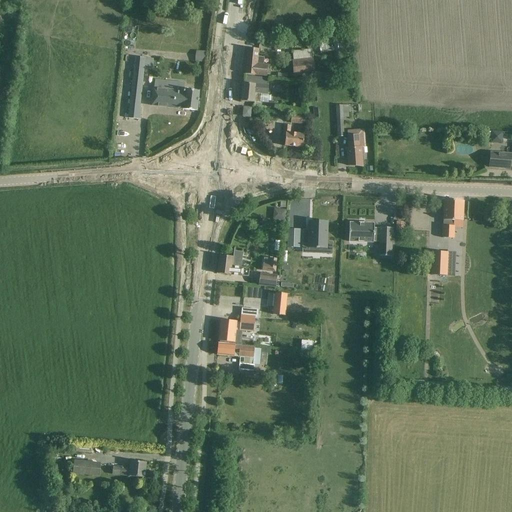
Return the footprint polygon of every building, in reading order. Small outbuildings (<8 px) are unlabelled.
[(310,51),(329,52),(329,42),(310,41),(310,51)] [(263,58),(257,58),(257,49),(247,48),(244,74),(266,76),(267,66),(262,66),(263,58)] [(283,50),(283,59),(302,59),(302,50),(283,50)] [(153,59),(135,57),(128,119),(140,120),(142,108),(140,108),(144,66),(152,67),(153,59)] [(313,62),(293,64),(294,76),(314,74),(313,62)] [(243,84),(241,102),(260,104),(261,94),(270,95),(270,93),(268,92),(268,90),(273,91),(273,87),(269,86),(269,79),(244,76),(244,84),(243,84)] [(185,92),(180,92),(153,89),(151,106),(183,109),(183,110),(197,111),(199,91),(185,90),(185,92)] [(343,104),(337,105),(339,137),(346,136),(343,104)] [(243,117),(250,118),(251,109),(244,108),(243,117)] [(305,125),(306,116),(292,115),(291,123),(305,125)] [(291,126),(284,125),(283,136),(285,136),(284,146),(303,148),(304,135),(290,133),(291,126)] [(481,142),(493,142),(493,131),(481,131),(481,142)] [(362,166),(361,152),(363,151),(363,145),(359,146),(358,136),(347,136),(348,148),(347,149),(348,165),(348,166),(363,167),(363,166),(362,166)] [(511,154),(491,153),(489,168),(510,169),(510,160),(511,160),(511,154),(511,155),(511,154)] [(464,201),(456,201),(444,200),(442,241),(454,241),(455,229),(462,230),(464,201)] [(264,219),(276,219),(276,208),(264,208),(264,219)] [(303,233),(303,247),(313,248),(316,248),(316,249),(319,249),(319,248),(327,248),(327,242),(328,222),(310,222),(309,230),(309,233),(303,233)] [(350,223),(349,242),(374,243),(374,242),(380,242),(381,229),(374,229),(374,224),(365,224),(359,223),(359,224),(350,223)] [(380,242),(380,248),(392,249),(392,229),(381,228),(381,229),(380,242)] [(288,229),(287,247),(300,247),(300,230),(288,229)] [(233,257),(219,256),(217,274),(248,278),(249,270),(241,269),(242,253),(234,252),(235,249),(234,249),(233,257)] [(432,252),(432,275),(447,276),(448,253),(432,252)] [(260,274),(258,286),(275,288),(277,276),(260,274)] [(274,299),(272,318),(284,320),(286,300),(274,299)] [(221,321),(219,341),(234,343),(235,330),(254,332),(255,319),(258,319),(259,310),(243,309),(242,316),(241,316),(240,323),(221,321)] [(252,365),(254,348),(219,344),(217,355),(233,357),(234,353),(239,353),(238,357),(241,357),(240,364),(252,365)] [(261,384),(270,384),(270,375),(262,375),(261,384)] [(100,477),(101,464),(74,461),(73,474),(100,477)] [(145,478),(146,463),(131,461),(130,468),(113,467),(112,475),(129,476),(129,477),(145,478)]
